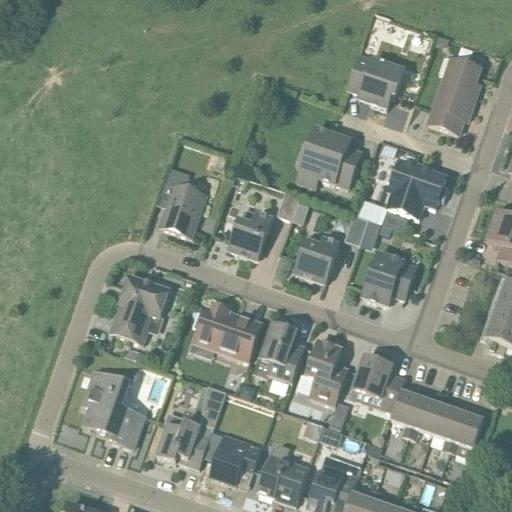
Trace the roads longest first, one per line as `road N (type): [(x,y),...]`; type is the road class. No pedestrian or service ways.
road 1 (residential): [(42,458),(50,400),(108,262),(153,262),(415,338)]
road 2 (residential): [(415,338),(511,71)]
road 3 (residential): [(192,511),(42,458)]
road 4 (unknown): [(480,164),(341,117)]
